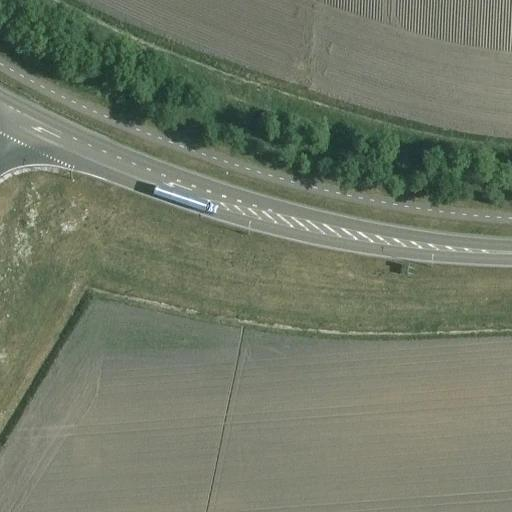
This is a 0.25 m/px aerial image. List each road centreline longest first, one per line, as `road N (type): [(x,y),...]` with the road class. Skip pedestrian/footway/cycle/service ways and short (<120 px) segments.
road 1 (secondary): [(494,254),(233,195),(109,150),(2,98)]
road 2 (secondary): [(9,132),(173,201),(284,234),(404,255),(494,254)]
